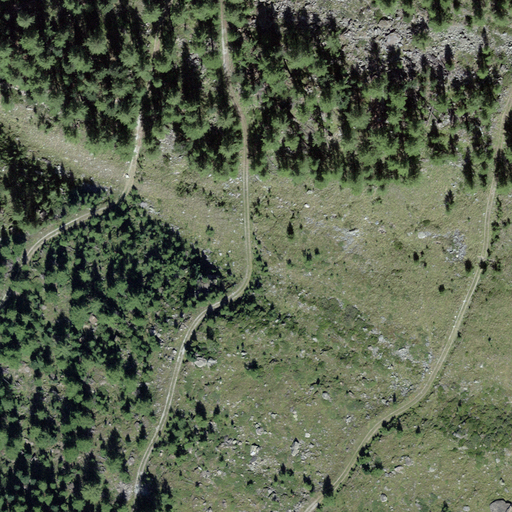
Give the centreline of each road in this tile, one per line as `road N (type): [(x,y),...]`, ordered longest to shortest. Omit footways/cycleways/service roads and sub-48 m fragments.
road 1 (track): [(217,0),(249,263),(185,333),(120,511)]
road 2 (track): [(322,511),(434,378),(511,128)]
road 3 (track): [(0,305),(32,233),(114,194),(131,153),(161,0)]
